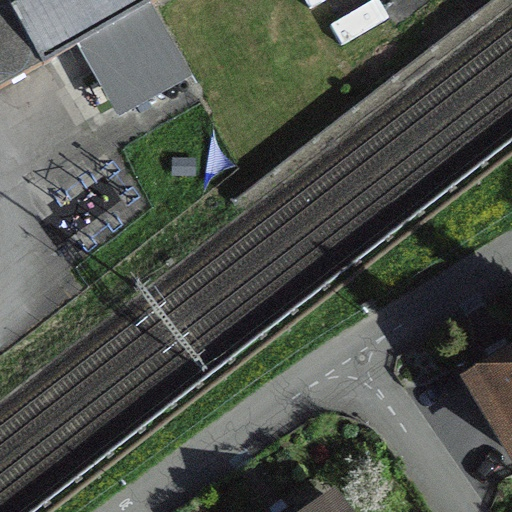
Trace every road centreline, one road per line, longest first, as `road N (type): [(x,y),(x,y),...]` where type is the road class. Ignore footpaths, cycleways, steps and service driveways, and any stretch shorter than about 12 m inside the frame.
road 1 (residential): [(352,354),(124,511)]
road 2 (residential): [(352,354),(455,511)]
road 3 (residential): [(511,258),(352,354)]
